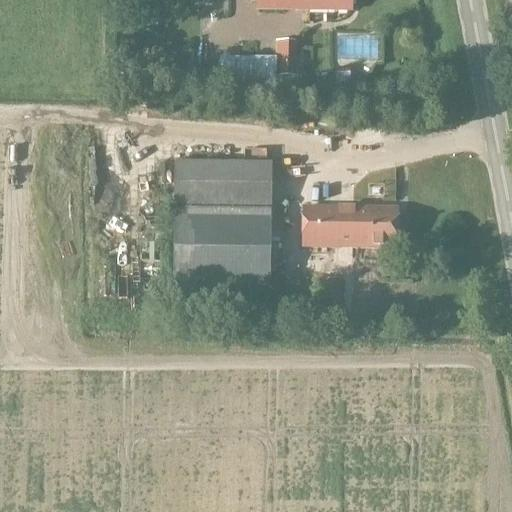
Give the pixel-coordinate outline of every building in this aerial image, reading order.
[(351,0),(256,0),(256,10),(351,11),(351,0)] [(275,81),(296,81),(296,42),(275,42),(275,81)] [(174,163),(173,206),(270,208),(271,165),(174,163)] [(396,249),(397,209),(302,208),(302,248),(396,249)] [(173,209),(171,291),(269,293),(270,211),(173,209)] [(144,291),(149,258),(141,257),(136,289),(144,291)] [(151,282),(164,283),(166,258),(153,257),(151,282)] [(341,302),(341,280),(321,280),(320,315),(341,316),(341,302)] [(100,326),(129,322),(128,311),(119,312),(118,302),(97,304),(100,326)]
